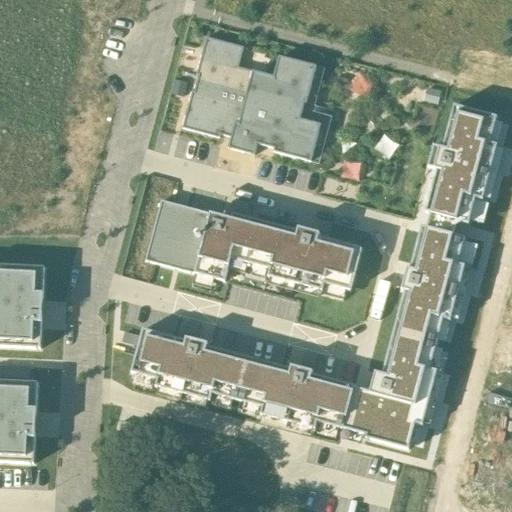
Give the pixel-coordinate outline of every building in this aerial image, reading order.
[(254,156),(257,145),(267,147),(275,150),(274,153),(310,163),(320,127),(301,121),(315,69),(279,59),(274,79),(237,69),(242,49),(207,40),(183,129),(219,139),(221,135),(232,138),(229,149),(254,156)] [(325,72),(315,69),(301,121),(320,127),(310,163),(319,165),(332,118),(314,113),(325,72)] [(358,75),(353,90),(368,95),(373,81),(358,75)] [(494,120),(454,109),(443,151),(438,149),(433,167),(438,169),(426,214),(467,225),(473,199),(481,201),(495,148),(488,146),(494,120)] [(344,160),(343,176),(360,178),(361,162),(344,160)] [(230,221),(211,215),(194,275),(224,282),(230,260),(271,271),(269,277),(322,292),(325,284),(350,291),(362,251),(232,215),(230,221)] [(466,240),(422,229),(411,271),(407,271),(402,291),(405,292),(382,377),(376,375),(371,395),(367,394),(356,436),(409,450),(415,425),(424,427),(438,372),(430,370),(443,319),(451,321),(465,268),(459,266),(466,240)] [(0,348),(41,350),(45,269),(0,266),(0,348)] [(355,387),(143,330),(131,374),(156,381),(155,388),(211,404),(214,396),(262,409),(260,416),(316,431),(318,424),(343,431),(355,387)] [(30,368),(0,366),(0,378),(30,380),(30,368)] [(0,463),(35,465),(39,384),(0,381),(0,463)]
